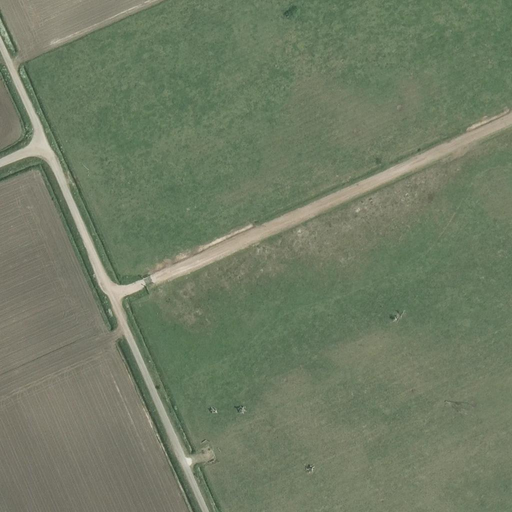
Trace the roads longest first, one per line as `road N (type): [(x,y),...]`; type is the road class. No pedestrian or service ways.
road 1 (track): [(511,117),(111,295)]
road 2 (unclassified): [(205,511),(44,143)]
